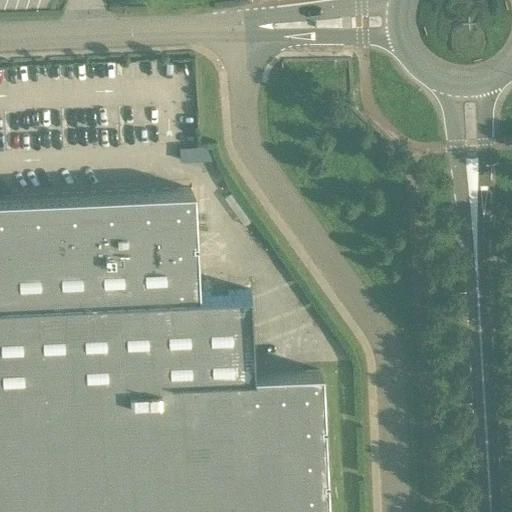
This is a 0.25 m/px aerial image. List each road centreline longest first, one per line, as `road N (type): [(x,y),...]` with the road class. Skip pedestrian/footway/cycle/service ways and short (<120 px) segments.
road 1 (unclassified): [(395,511),(383,346),(245,146),(244,27)]
road 2 (tertiary): [(491,511),(471,91)]
road 3 (unclassified): [(0,39),(244,27)]
road 4 (unclassified): [(244,27),(397,24)]
